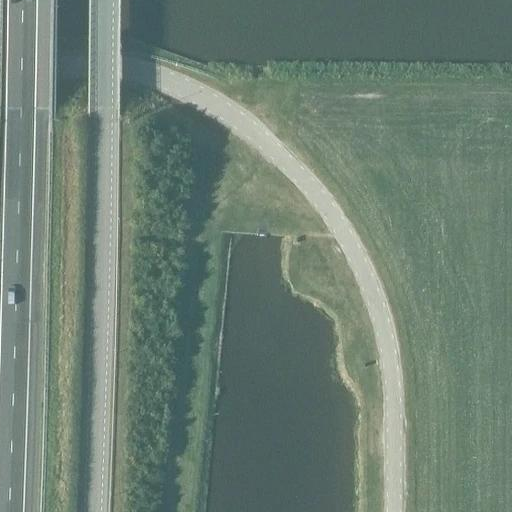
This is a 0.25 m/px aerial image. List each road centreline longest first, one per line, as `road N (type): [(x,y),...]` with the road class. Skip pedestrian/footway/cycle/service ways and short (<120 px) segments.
road 1 (unclassified): [(395,511),(393,378),(382,316),(341,228),(311,190),(249,128),(180,85),(132,71),(0,65)]
road 2 (motorway): [(8,511),(21,0)]
road 3 (tertiary): [(104,0),(92,511)]
